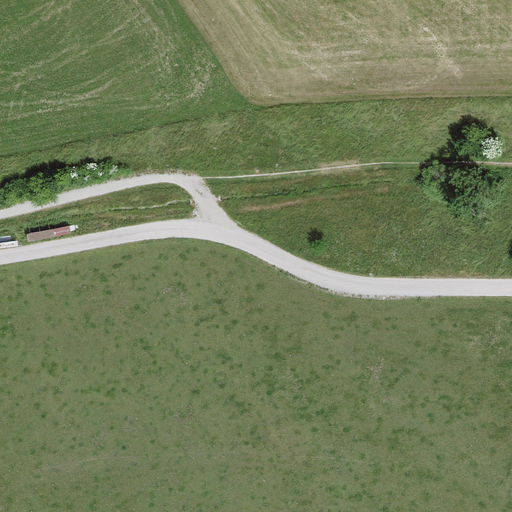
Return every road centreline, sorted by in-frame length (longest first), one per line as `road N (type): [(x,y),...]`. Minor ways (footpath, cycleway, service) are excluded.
road 1 (trunk): [(487,511),(98,0)]
road 2 (track): [(511,294),(358,293),(312,282),(235,239),(189,232),(0,258)]
